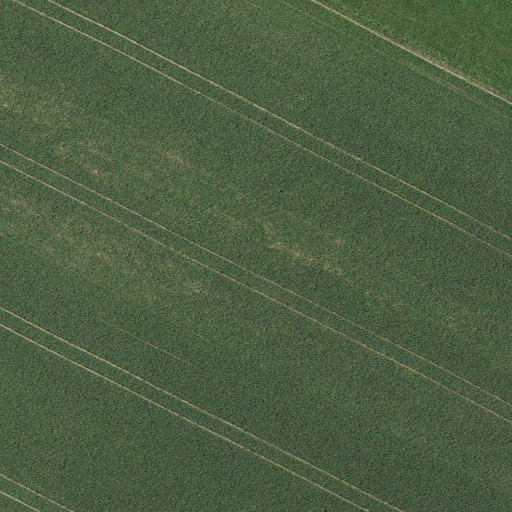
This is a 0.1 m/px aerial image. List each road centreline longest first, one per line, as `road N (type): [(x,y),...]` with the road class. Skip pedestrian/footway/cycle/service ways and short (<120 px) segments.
road 1 (motorway): [(0,173),(420,511)]
road 2 (motorway): [(511,154),(312,0)]
